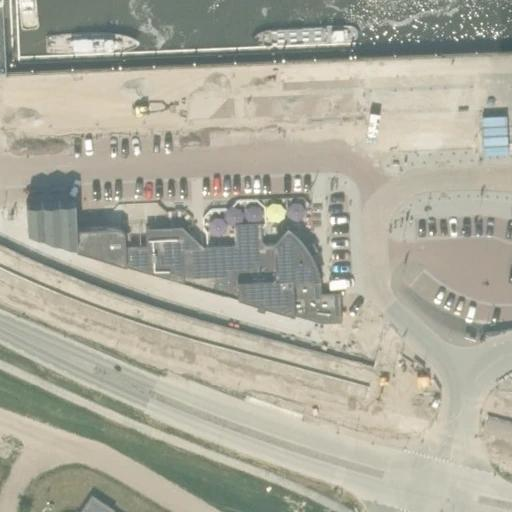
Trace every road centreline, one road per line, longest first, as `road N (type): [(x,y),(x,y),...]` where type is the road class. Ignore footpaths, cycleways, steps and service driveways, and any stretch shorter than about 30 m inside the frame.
road 1 (primary): [(428,476),(153,383),(0,319)]
road 2 (primary): [(0,329),(146,404),(415,500)]
road 3 (unclassified): [(0,157),(342,144),(387,198)]
road 4 (unclassified): [(477,371),(396,321),(379,290),(373,234),(387,198)]
road 5 (unclassified): [(200,511),(48,439)]
road 6 (unclassified): [(511,176),(421,179),(387,198)]
